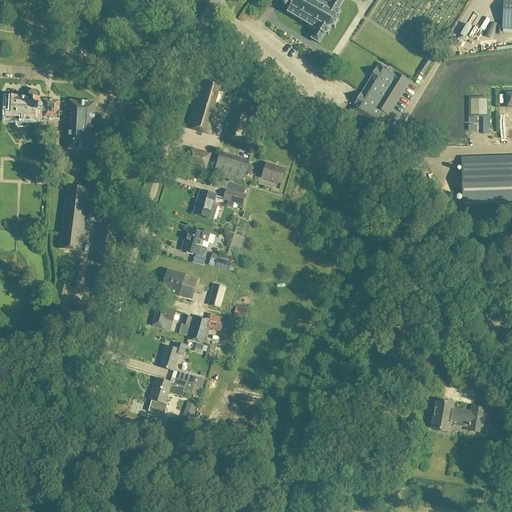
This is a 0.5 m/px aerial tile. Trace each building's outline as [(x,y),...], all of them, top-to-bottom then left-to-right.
[(283,0),(284,0),(282,2),(283,4),(285,6),(287,5),(288,3),(291,5),(287,12),(309,25),(308,27),(314,31),(310,38),(318,43),(324,35),(327,34),(329,30),(328,28),(334,26),(337,21),(336,16),(338,15),(340,12),(339,9),(343,0),(329,0),(329,1),(327,0),(283,0)] [(511,1),(503,1),(502,30),(511,30),(511,1)] [(470,23),(463,35),(469,38),(476,27),(470,23)] [(432,56),(433,54),(439,45),(417,31),(410,42),(432,56)] [(292,58),(295,53),(285,47),(282,52),(292,58)] [(427,58),(418,72),(422,75),(431,61),(427,58)] [(388,116),(409,82),(380,64),(376,70),(375,69),(371,76),(372,77),(362,94),(361,93),(354,104),(355,105),(351,111),(380,129),(388,116)] [(211,135),(226,86),(201,79),(187,128),(211,135)] [(28,94),(28,98),(6,97),(5,122),(16,122),(16,126),(18,128),(25,129),(28,127),(28,123),(42,124),(42,119),(59,120),(60,101),(39,100),(39,99),(39,93),(36,90),(31,90),(28,94)] [(93,151),(96,103),(69,101),(67,149),(93,151)] [(235,110),(226,138),(241,143),(250,115),(235,110)] [(242,180),(245,173),(250,174),(252,165),(247,164),(248,161),(220,152),(214,171),(242,180)] [(511,156),(461,158),(463,210),(511,208),(511,156)] [(285,169),(266,163),(262,177),(281,183),(285,169)] [(210,186),(215,187),(216,187),(218,179),(212,177),(210,186)] [(228,182),(225,190),(244,195),(245,190),(244,190),(244,187),(228,182)] [(58,249),(80,252),(89,189),(66,186),(58,249)] [(193,213),(209,218),(209,217),(213,218),(217,206),(212,205),(215,195),(200,190),(193,213)] [(244,195),(225,190),(223,199),(243,205),(245,196),(244,195)] [(111,265),(116,228),(100,227),(96,264),(111,265)] [(207,243),(207,242),(213,244),(215,236),(209,234),(209,233),(197,229),(197,232),(188,230),(182,251),(202,257),(205,249),(206,249),(208,243),(207,243)] [(228,232),(226,238),(232,240),(234,234),(228,232)] [(213,266),(218,268),(228,271),(231,263),(221,261),(221,259),(216,258),(216,256),(207,253),(204,263),(213,266)] [(109,270),(94,268),(92,288),(107,290),(109,270)] [(179,295),(192,299),(197,280),(184,276),(184,275),(167,270),(161,292),(178,296),(179,295)] [(57,284),(48,319),(60,323),(70,288),(57,284)] [(219,308),(225,288),(214,285),(208,305),(219,308)] [(169,331),(175,311),(158,305),(152,325),(169,331)] [(204,344),(208,328),(221,332),(224,319),(208,314),(206,319),(194,316),(187,340),(204,344)] [(192,318),(188,316),(185,316),(182,324),(189,326),(192,318)] [(175,343),(173,349),(166,346),(159,367),(173,371),(178,355),(182,356),(186,346),(175,343)] [(183,392),(190,394),(199,397),(204,380),(196,377),(177,371),(173,386),(171,386),(171,383),(156,379),(149,399),(151,400),(148,411),(163,416),(167,404),(165,404),(168,393),(181,397),(183,392)] [(436,401),(431,429),(448,432),(450,421),(469,424),(468,430),(481,433),(485,407),(491,408),(492,400),(489,400),(490,394),(481,392),(480,398),(478,409),(470,408),(470,411),(452,408),(453,404),(436,401)]
